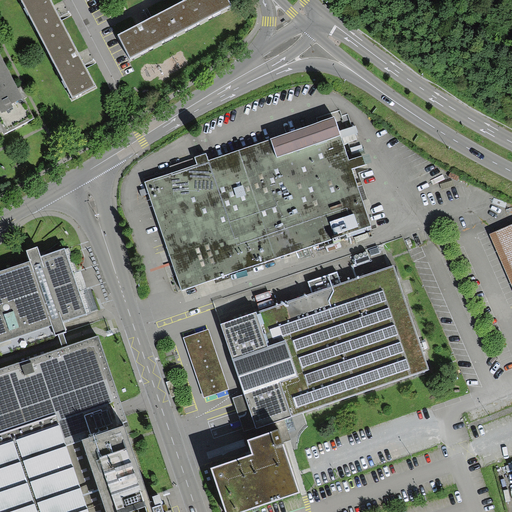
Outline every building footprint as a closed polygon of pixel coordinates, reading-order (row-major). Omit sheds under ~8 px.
[(28,0),(21,4),(46,53),(68,42),(46,0),(28,0)] [(225,0),(190,0),(165,13),(176,37),(230,9),(225,0)] [(130,61),(176,37),(165,13),(118,37),(130,61)] [(95,94),(68,42),(46,53),(73,105),(95,94)] [(0,71),(0,131),(2,137),(30,122),(4,70),(0,71)] [(145,184),(181,292),(371,229),(352,171),(366,166),(363,157),(349,162),(336,121),(208,163),(206,155),(194,159),(197,167),(145,184)] [(344,128),(346,142),(358,140),(356,126),(344,128)] [(352,154),(365,150),(363,144),(350,148),(352,154)] [(511,228),(490,238),(511,290),(511,228)] [(0,343),(85,315),(64,250),(38,258),(35,250),(24,254),(27,263),(0,271),(0,343)] [(313,297),(220,328),(244,400),(232,404),(243,437),(428,375),(393,271),(341,288),(337,275),(308,284),(313,297)] [(207,332),(182,341),(203,400),(228,391),(207,332)] [(158,511),(100,340),(0,373),(0,511),(158,511)] [(172,381),(166,383),(171,399),(177,397),(172,381)] [(252,463),(210,477),(222,511),(268,511),(300,501),(279,438),(247,449),(252,463)]
